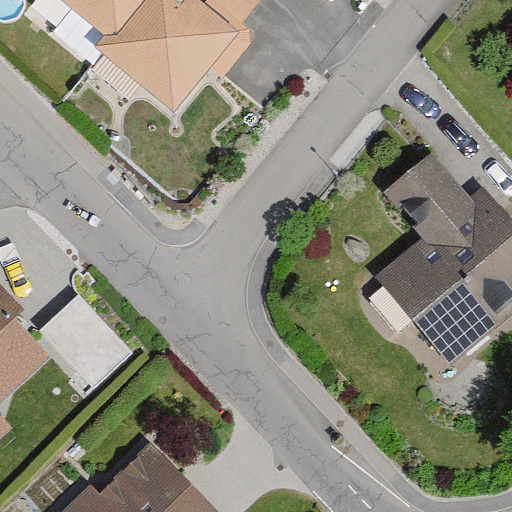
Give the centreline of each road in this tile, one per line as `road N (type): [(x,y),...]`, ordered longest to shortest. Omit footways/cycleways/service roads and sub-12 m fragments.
road 1 (residential): [(428,0),(180,307)]
road 2 (residential): [(372,511),(180,307)]
road 3 (residential): [(180,307),(0,125)]
